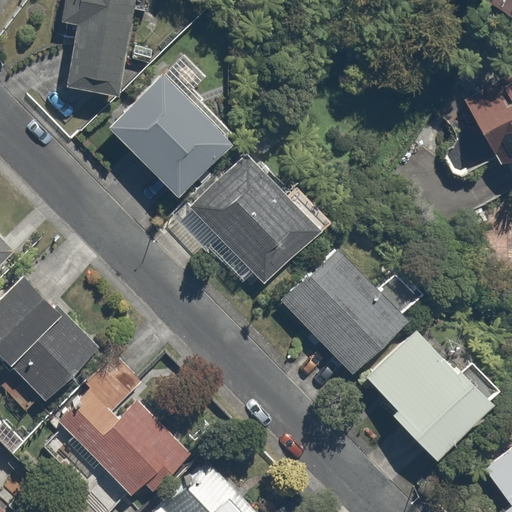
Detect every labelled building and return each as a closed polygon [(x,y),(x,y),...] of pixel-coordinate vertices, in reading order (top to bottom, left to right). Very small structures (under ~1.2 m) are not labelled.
[(110,87),(125,0),(56,0),(54,15),(71,18),(60,78),(110,87)] [(152,64),(101,117),(170,183),(221,130),(152,64)] [(511,67),(456,98),(490,157),(511,144),(511,67)] [(242,143),(180,201),(252,278),(314,220),(242,143)] [(393,261),(371,283),(326,237),(270,291),(341,364),(393,313),(419,288),(393,261)] [(0,356),(11,367),(9,369),(0,378),(0,384),(20,405),(37,389),(43,394),(94,343),(16,265),(0,280),(0,356)] [(383,404),(425,445),(484,386),(460,362),(456,367),(409,320),(362,367),(391,396),(383,404)] [(85,384),(50,414),(125,492),(140,478),(149,487),(188,450),(130,390),(140,381),(108,348),(78,377),(85,384)] [(485,510),(486,511),(511,511),(511,425),(475,455),(506,494),(485,510)] [(261,511),(201,453),(142,511),(261,511)] [(0,461),(0,499),(19,478),(0,461)]
